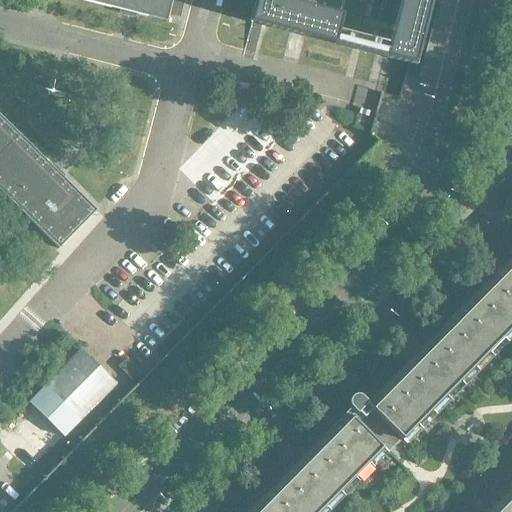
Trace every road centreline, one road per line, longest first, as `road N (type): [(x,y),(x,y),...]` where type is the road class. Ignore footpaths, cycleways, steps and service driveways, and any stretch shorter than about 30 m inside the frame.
road 1 (secondary): [(466,0),(429,142),(399,204),(105,511)]
road 2 (secondary): [(145,511),(422,218),(448,155),(484,0)]
